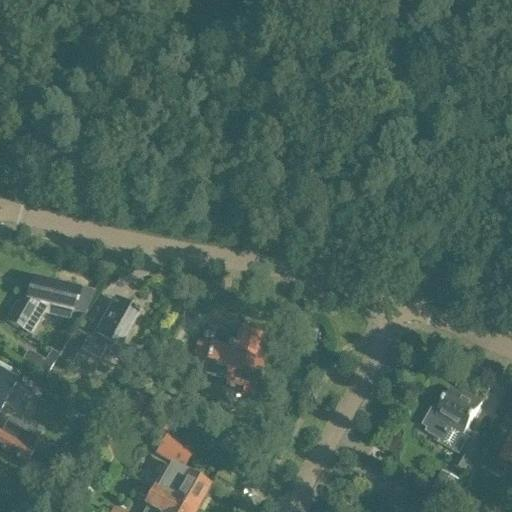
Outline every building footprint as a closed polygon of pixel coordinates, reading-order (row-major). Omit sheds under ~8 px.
[(29,283),(7,323),(17,329),(18,327),(32,335),(48,307),(72,313),(84,315),(94,292),(81,289),(79,294),(32,282),(31,284),(29,283)] [(120,359),(130,342),(125,339),(139,316),(116,302),(92,343),(75,333),(60,358),(58,357),(46,378),(48,379),(59,360),(70,367),(80,351),(99,362),(105,351),(120,359)] [(258,356),(262,336),(239,332),(235,350),(197,342),(192,366),(205,369),(204,375),(244,383),(243,388),(258,392),(265,357),(258,356)] [(124,357),(136,364),(143,352),(131,345),(124,357)] [(46,378),(58,357),(51,353),(45,364),(28,354),(22,365),(46,378)] [(0,413),(4,406),(15,413),(25,397),(13,390),(15,387),(4,381),(9,372),(0,366),(0,413)] [(459,400),(450,395),(438,415),(433,412),(424,427),(429,430),(427,433),(442,442),(449,430),(468,441),(452,467),(464,474),(483,442),(472,435),(471,435),(467,433),(482,407),(461,395),(459,400)] [(165,436),(178,415),(154,401),(141,422),(165,436)] [(31,451),(39,437),(11,421),(3,435),(31,451)] [(0,457),(24,471),(34,454),(0,433),(0,457)] [(511,438),(501,460),(511,466),(511,438)] [(167,440),(158,456),(184,471),(193,455),(167,440)] [(67,477),(82,458),(66,445),(51,464),(67,477)] [(188,511),(196,511),(210,489),(171,467),(157,492),(154,491),(153,493),(175,504),(188,511)] [(220,470),(216,478),(231,487),(235,479),(220,470)] [(457,483),(446,476),(434,499),(445,505),(457,483)] [(188,511),(175,504),(153,493),(145,508),(147,509),(145,511),(188,511)] [(443,511),(445,508),(427,498),(420,511),(401,501),(398,507),(389,501),(382,511),(443,511)]
